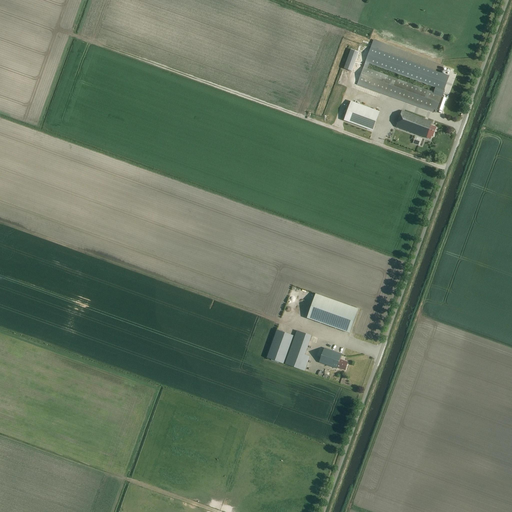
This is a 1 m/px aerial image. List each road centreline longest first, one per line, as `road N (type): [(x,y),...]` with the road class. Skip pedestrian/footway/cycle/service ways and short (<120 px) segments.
road 1 (unclassified): [(323,511),(506,0)]
road 2 (track): [(445,169),(74,35)]
road 3 (track): [(0,222),(280,322)]
road 4 (track): [(213,511),(0,434)]
